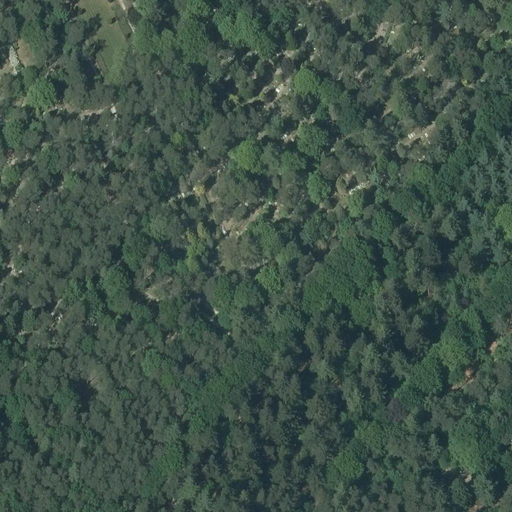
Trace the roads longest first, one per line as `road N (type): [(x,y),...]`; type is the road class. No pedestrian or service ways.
road 1 (track): [(511,112),(138,511)]
road 2 (track): [(511,271),(305,511)]
